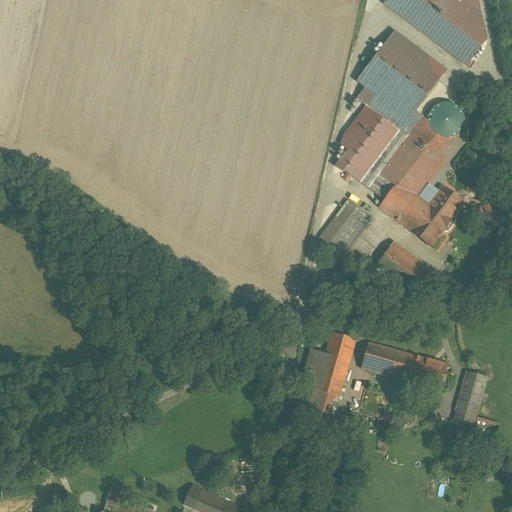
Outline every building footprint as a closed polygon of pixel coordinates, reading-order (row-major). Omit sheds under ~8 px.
[(460,2),(458,0),(388,0),(385,5),(466,67),(486,40),(481,17),(460,2)] [(476,0),(461,0),(460,2),(481,17),(478,1),(476,0)] [(439,81),(388,42),(357,83),(365,89),(360,95),(362,97),(360,100),(401,131),(439,81)] [(427,122),(429,130),(434,136),(441,140),(448,141),(456,138),(460,134),(462,130),(463,128),(464,124),(464,119),(463,115),(460,111),(456,107),(451,105),(446,104),(439,105),(434,108),(431,112),(428,117),(427,122)] [(366,107),(345,136),(341,146),(347,151),(335,168),(340,172),(341,170),(343,171),(382,119),(366,107)] [(421,118),(405,139),(367,190),(368,190),(368,188),(385,201),(378,209),(410,233),(429,206),(419,198),(461,142),(456,138),(448,141),(441,140),(434,136),(429,130),(427,122),(421,118)] [(400,133),(382,119),(343,171),(347,174),(343,180),(347,183),(351,177),(361,185),(400,133)] [(442,189),(429,206),(410,233),(431,248),(463,205),(457,200),(457,197),(452,193),(449,194),(442,189)] [(345,206),(321,238),(318,247),(325,252),(355,213),(345,206)] [(385,228),(358,208),(355,213),(325,252),(355,275),(385,236),(381,233),(385,228)] [(432,280),(390,249),(378,265),(379,266),(404,285),(419,297),(432,280)] [(404,285),(379,266),(377,268),(403,287),(404,285)] [(355,341),(332,335),(316,393),(339,399),(355,341)] [(417,359),(369,345),(361,370),(410,384),(411,383),(417,359)] [(447,367),(417,359),(411,383),(440,392),(447,367)] [(468,373),(454,423),(461,427),(461,429),(462,431),(454,450),(464,454),(472,435),(470,434),(486,378),(468,373)] [(390,432),(402,438),(411,422),(398,416),(390,432)] [(346,452),(340,451),(337,465),(343,466),(346,452)] [(200,468),(192,486),(202,491),(210,472),(200,468)] [(202,491),(192,486),(184,506),(198,511),(242,511),(243,509),(202,491)]
